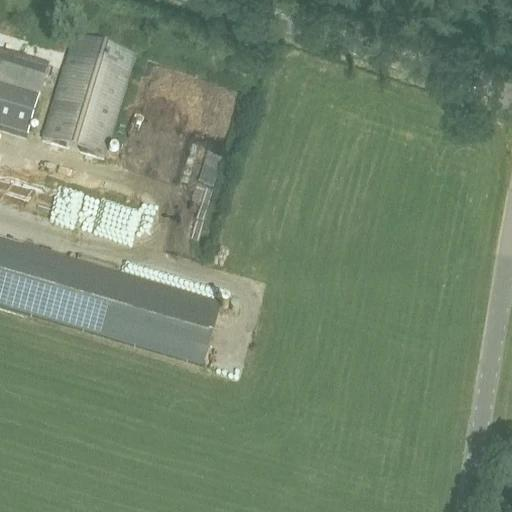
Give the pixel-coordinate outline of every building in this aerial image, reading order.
[(73,38),(42,142),(104,160),(135,57),(73,38)] [(0,51),(0,84),(39,97),(49,66),(0,51)] [(39,100),(0,88),(0,131),(26,140),(39,100)] [(28,204),(35,185),(12,177),(5,196),(28,204)] [(58,218),(74,222),(80,197),(64,193),(58,218)] [(131,229),(136,215),(100,203),(95,217),(131,229)] [(0,244),(0,309),(201,369),(218,309),(0,244)]
